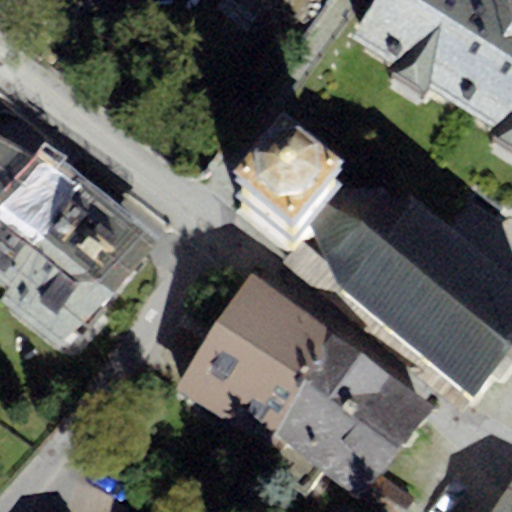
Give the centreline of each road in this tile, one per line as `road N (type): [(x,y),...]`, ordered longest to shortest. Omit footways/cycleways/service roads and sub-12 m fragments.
road 1 (residential): [(10,511),(218,235)]
road 2 (residential): [(218,235),(491,437)]
road 3 (residential): [(0,66),(218,235)]
